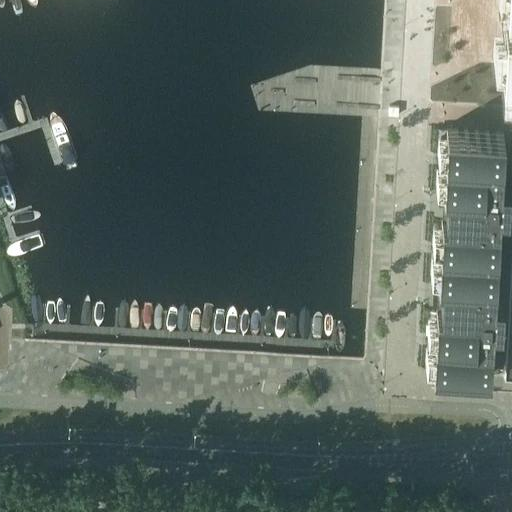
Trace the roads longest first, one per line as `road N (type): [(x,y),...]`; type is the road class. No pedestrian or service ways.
road 1 (unclassified): [(401,379),(422,0)]
road 2 (unclassified): [(0,446),(347,458)]
